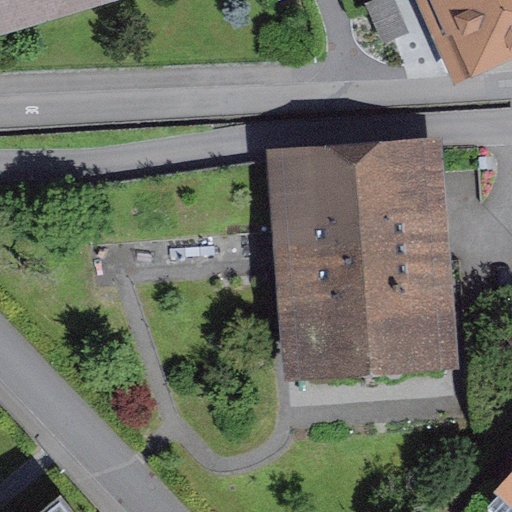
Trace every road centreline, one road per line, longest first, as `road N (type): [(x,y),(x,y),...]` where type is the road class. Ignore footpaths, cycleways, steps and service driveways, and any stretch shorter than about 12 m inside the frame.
road 1 (residential): [(0,166),(142,158),(253,138),(511,123)]
road 2 (residential): [(0,108),(511,89)]
road 3 (residential): [(0,355),(157,511)]
